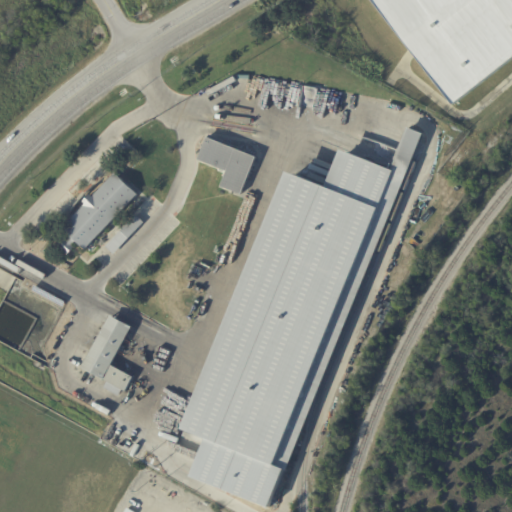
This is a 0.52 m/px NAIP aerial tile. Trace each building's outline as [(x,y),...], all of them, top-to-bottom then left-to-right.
[(511,0),(511,62),(456,106),(373,0),(511,0)] [(210,137),(259,157),(243,195),(222,187),(228,172),(200,160),(210,137)] [(293,470),(292,470),(277,507),(201,476),(217,437),(194,428),(298,167),(387,205),(386,207),(397,212),(293,470)] [(88,250),(80,241),(77,245),(79,247),(72,255),(61,245),(69,237),(72,240),(75,236),(66,228),(87,205),(85,203),(93,194),(96,196),(119,172),(141,194),(88,250)] [(128,374),(136,378),(128,393),(85,369),(114,315),(136,327),(114,366),(128,374)]
